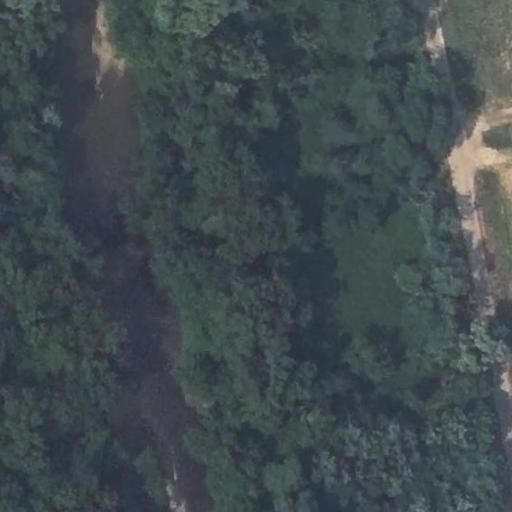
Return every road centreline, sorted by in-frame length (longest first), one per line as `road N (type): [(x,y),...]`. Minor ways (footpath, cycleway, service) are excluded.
road 1 (track): [(288,511),(256,484),(243,427),(249,404),(230,367),(187,349),(178,261),(206,237),(223,99),(260,0)]
road 2 (unclassified): [(430,0),(511,410)]
